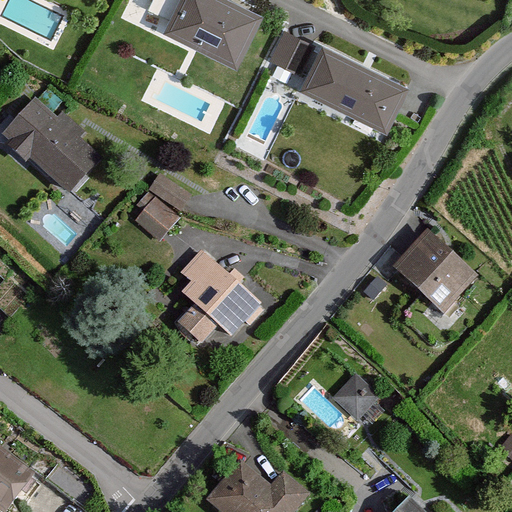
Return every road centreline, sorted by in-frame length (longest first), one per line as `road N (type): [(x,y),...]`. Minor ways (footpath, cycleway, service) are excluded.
road 1 (residential): [(511,48),(453,113),(318,313),(153,503)]
road 2 (unknown): [(278,0),(453,113)]
road 3 (residential): [(0,381),(153,503)]
road 4 (unknown): [(241,395),(365,489)]
